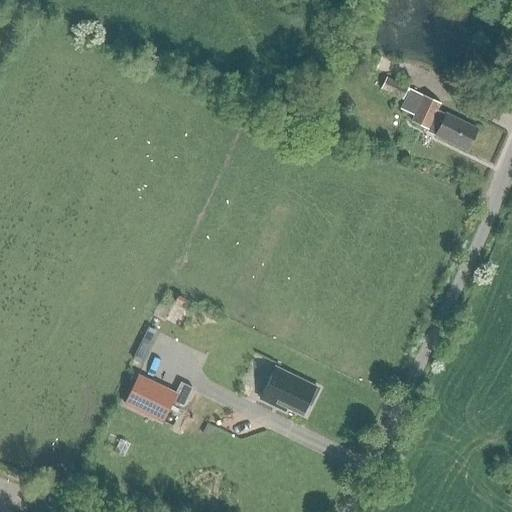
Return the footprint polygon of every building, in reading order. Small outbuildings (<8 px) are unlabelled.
[(356,61),(375,70),(380,59),(361,50),(356,61)] [(402,99),(407,88),(386,79),(381,89),(402,99)] [(411,122),(426,129),(435,110),(438,104),(410,90),(401,110),(414,116),(411,122)] [(444,114),(435,110),(426,129),(436,134),(435,136),(465,150),(476,128),(445,114),(444,114)] [(147,327),(131,360),(140,365),(156,332),(147,327)] [(309,405),(317,389),(274,368),(259,398),(284,411),(286,407),(301,415),(306,404),(309,405)] [(182,407),(191,388),(180,383),(174,394),(138,376),(125,404),(161,422),(171,402),(182,407)]
